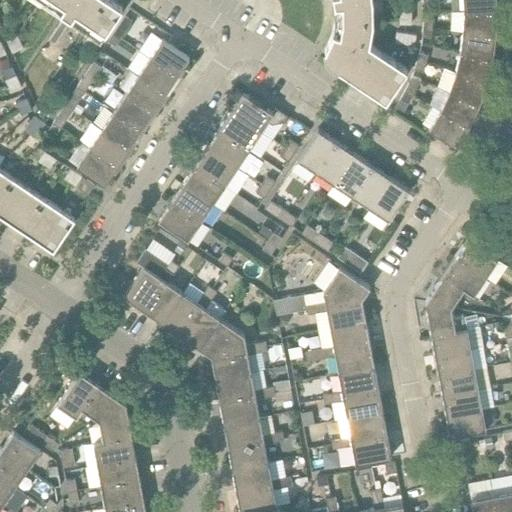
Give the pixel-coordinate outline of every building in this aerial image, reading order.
[(49,0),(47,4),(62,15),(72,0),(49,0)] [(70,20),(85,29),(104,0),(72,0),(62,15),(65,16),(50,38),(56,42),(70,20)] [(110,0),(104,0),(85,29),(101,40),(109,28),(123,8),(110,0)] [(333,0),(334,5),(334,16),(334,20),(332,35),(325,50),(343,62),(339,69),(337,68),(337,69),(386,101),(407,69),(369,44),(373,26),(373,16),(372,0),(373,0),(333,0)] [(450,0),(451,11),(497,11),(496,0),(450,0)] [(462,31),(496,35),(497,11),(451,11),(450,30),(462,31)] [(423,28),(432,29),(433,20),(424,19),(423,28)] [(113,33),(121,38),(126,31),(118,26),(113,33)] [(422,37),(431,38),(432,29),(423,28),(422,37)] [(460,52),(493,58),(496,35),(462,31),(460,52)] [(396,43),(415,45),(416,34),(397,32),(396,43)] [(108,41),(116,46),(121,38),(113,33),(108,41)] [(9,46),(20,42),(18,36),(7,40),(9,46)] [(149,57),(177,76),(189,58),(162,39),(149,57)] [(11,53),(23,48),(20,42),(9,46),(11,53)] [(417,61),(426,63),(428,55),(419,52),(417,61)] [(455,72),(487,82),(493,58),(460,52),(455,72)] [(165,94),(177,76),(149,57),(137,76),(165,94)] [(414,69),(423,72),(426,63),(417,61),(414,69)] [(89,69),(97,74),(102,67),(94,62),(89,69)] [(113,84),(118,76),(103,66),(98,74),(113,84)] [(77,87),(85,92),(97,74),(89,69),(82,79),(81,79),(81,81),(77,87)] [(448,91),(479,104),(487,82),(455,72),(448,91)] [(9,87),(19,82),(16,75),(6,80),(9,87)] [(153,112),(165,94),(137,76),(125,93),(153,112)] [(405,91),(413,96),(422,80),(413,76),(405,91)] [(12,93),(22,89),(19,82),(9,87),(12,93)] [(65,105),(73,110),(85,92),(77,87),(65,105)] [(395,108),(404,113),(413,96),(405,91),(395,108)] [(440,110),(469,126),(479,104),(448,91),(440,110)] [(230,111),(261,131),(273,113),(243,92),(230,111)] [(141,130),(153,112),(125,93),(113,112),(141,130)] [(19,109),(29,105),(26,99),(16,104),(19,109)] [(22,115),(31,111),(29,105),(19,109),(22,115)] [(53,123),(61,128),(73,110),(65,105),(53,123)] [(469,126),(440,110),(429,128),(456,147),(469,126)] [(249,149),(261,131),(230,111),(218,129),(249,149)] [(129,148),(141,130),(113,112),(101,129),(129,148)] [(35,127),(41,131),(46,124),(34,116),(30,123),(35,127)] [(35,127),(30,123),(25,131),(30,134),(35,127)] [(48,131),(55,136),(61,128),(53,123),(48,131)] [(35,127),(30,134),(36,138),(41,131),(35,127)] [(117,166),(129,148),(101,129),(89,147),(117,166)] [(237,167),(249,149),(218,129),(207,147),(237,167)] [(297,159),(315,171),(335,141),(317,129),(297,159)] [(286,148),(294,154),(299,145),(291,140),(286,148)] [(315,171),(334,183),(354,153),(335,141),(315,171)] [(105,184),(117,166),(89,147),(77,166),(105,184)] [(225,186),(237,167),(207,147),(194,165),(225,186)] [(280,156),(288,162),(294,154),(286,148),(280,156)] [(38,160),(44,164),(50,156),(44,152),(38,160)] [(334,183),(352,196),(372,166),(354,153),(334,183)] [(44,164),(50,168),(56,160),(50,156),(44,164)] [(212,204),(225,186),(194,165),(182,183),(212,204)] [(352,196),(371,208),(391,178),(372,166),(352,196)] [(0,199),(14,178),(0,168),(0,199)] [(65,178),(76,186),(83,176),(71,168),(65,178)] [(261,184),(270,190),(275,181),(267,176),(261,184)] [(0,199),(0,214),(8,220),(29,188),(14,178),(0,199)] [(391,178),(371,208),(389,220),(409,190),(391,178)] [(81,188),(89,193),(94,186),(86,180),(81,188)] [(200,222),(212,204),(182,183),(170,202),(200,222)] [(256,192),(264,198),(270,190),(261,184),(256,192)] [(8,220),(23,230),(44,198),(29,188),(8,220)] [(23,230),(38,240),(60,208),(44,198),(23,230)] [(283,221),(289,213),(281,207),(270,201),(264,209),(283,221)] [(188,240),(200,222),(170,202),(158,220),(188,240)] [(60,208),(38,240),(53,250),(75,218),(60,208)] [(283,221),(292,227),(297,219),(289,213),(283,221)] [(319,245),(325,237),(316,231),(308,226),(302,234),(319,245)] [(268,241),(276,246),(282,238),(274,232),(268,241)] [(319,245),(327,251),(333,242),(325,237),(319,245)] [(485,277),(497,259),(467,239),(455,257),(485,277)] [(262,249),(271,255),(276,246),(268,241),(262,249)] [(361,273),(366,265),(343,249),(337,257),(361,273)] [(124,296),(143,309),(164,279),(168,282),(173,274),(165,268),(168,264),(147,250),(139,262),(144,266),(124,296)] [(219,261),(227,267),(233,258),(224,253),(219,261)] [(473,294),(485,277),(455,257),(444,274),(464,288),(473,294)] [(165,268),(173,274),(179,266),(171,260),(168,264),(165,268)] [(326,305),(361,299),(370,287),(340,266),(323,290),(304,293),(305,302),(315,300),(317,313),(327,311),(326,305)] [(425,302),(451,307),(464,288),(444,274),(425,302)] [(143,309),(162,322),(182,292),(168,282),(164,279),(143,309)] [(203,294),(211,300),(217,291),(208,286),(203,294)] [(162,322),(181,335),(201,305),(205,308),(211,300),(203,294),(197,302),(182,292),(162,322)] [(277,314),(306,309),(305,302),(304,293),(275,298),(277,314)] [(330,328),(366,321),(361,299),(326,305),(327,311),(330,328)] [(211,300),(205,308),(201,305),(181,335),(200,348),(220,318),(225,310),(211,300)] [(315,300),(305,302),(306,309),(307,314),(317,313),(315,300)] [(431,334),(455,330),(451,307),(425,302),(431,334)] [(257,353),(256,343),(246,344),(244,334),(220,318),(200,348),(211,355),(247,349),(248,354),(257,353)] [(505,330),(511,328),(511,322),(511,320),(503,321),(505,330)] [(334,351),(370,344),(366,321),(330,328),(333,346),(334,351)] [(471,350),(470,347),(484,344),(480,328),(467,331),(467,328),(455,330),(431,334),(435,356),(471,350)] [(256,343),(257,353),(267,351),(265,341),(256,343)] [(338,373),(374,367),(370,344),(334,351),(333,346),(324,347),(326,357),(335,356),(338,373)] [(326,357),(324,347),(314,349),(305,351),(306,361),(316,359),(326,357)] [(215,378),(251,372),(248,354),(247,349),(211,355),(215,378)] [(439,376),(474,369),(471,350),(435,356),(439,376)] [(343,396),(378,389),(374,367),(338,373),(342,391),(343,396)] [(443,396),(478,389),(474,369),(439,376),(443,396)] [(76,415),(82,406),(98,384),(79,371),(57,403),(76,415)] [(266,397),(264,388),(255,389),(251,372),(215,378),(220,401),(255,394),(256,399),(266,397)] [(100,419),(126,403),(98,384),(82,406),(100,419)] [(264,388),(266,397),(276,396),(274,386),(264,388)] [(347,418),(383,412),(378,389),(343,396),(342,391),(332,393),(334,402),(343,401),(347,418)] [(446,414),(482,408),(478,389),(443,396),(446,414)] [(334,402),(332,393),(322,394),(324,404),(334,402)] [(224,423),(260,416),(256,399),(255,394),(220,401),(224,423)] [(105,440),(132,436),(126,403),(100,419),(105,440)] [(450,436),(459,434),(486,429),(482,408),(446,414),(450,436)] [(351,440),(387,434),(383,412),(347,418),(350,435),(351,440)] [(274,443),(272,433),(263,434),(260,417),(260,416),(224,423),(228,446),(264,439),(265,444),(274,443)] [(24,431),(36,439),(42,430),(31,422),(24,431)] [(505,441),(511,439),(511,430),(503,432),(505,441)] [(282,431),(272,433),(274,443),(284,441),(282,431)] [(1,450),(28,469),(40,450),(14,432),(1,450)] [(341,437),(342,447),(352,445),(355,464),(391,457),(387,434),(351,440),(350,435),(341,437)] [(42,443),(51,450),(57,442),(49,436),(42,443)] [(98,465),(136,458),(132,436),(105,440),(94,442),(98,465)] [(342,447),(341,437),(331,439),(333,449),(342,447)] [(232,469),(268,462),(265,444),(264,439),(228,446),(232,469)] [(462,449),(470,447),(469,439),(460,440),(462,449)] [(63,459),(73,457),(72,447),(61,449),(63,459)] [(0,476),(15,487),(28,469),(1,450),(0,451),(0,476)] [(64,466),(74,464),(73,457),(63,459),(64,466)] [(102,486),(140,479),(136,458),(98,465),(102,486)] [(283,487),(281,477),(271,479),(268,462),(232,469),(236,491),(272,484),(273,489),(283,487)] [(387,474),(397,472),(395,462),(385,464),(387,474)] [(48,466),(50,476),(59,475),(57,465),(48,466)] [(0,501),(4,504),(15,487),(0,476),(0,501)] [(281,477),(283,487),(293,485),(291,476),(281,477)] [(69,492),(77,491),(75,478),(67,479),(69,492)] [(106,507),(144,500),(140,479),(102,486),(106,507)] [(240,511),(241,511),(276,506),(273,489),(272,484),(236,491),(240,511)] [(373,500),(382,498),(381,488),(371,490),(373,500)] [(71,503),(79,501),(77,491),(69,492),(71,503)] [(497,511),(511,511),(511,491),(494,494),(497,511)] [(473,511),(497,511),(494,494),(471,499),(473,511)] [(327,507),(337,506),(336,496),(326,498),(327,507)] [(379,511),(379,508),(384,507),(382,498),(373,500),(374,509),(358,511),(379,511)] [(46,506),(53,511),(58,504),(51,499),(46,506)] [(107,511),(146,511),(144,500),(106,507),(107,511)]
